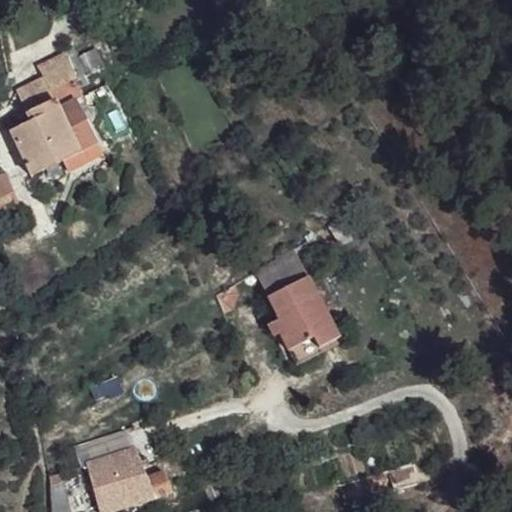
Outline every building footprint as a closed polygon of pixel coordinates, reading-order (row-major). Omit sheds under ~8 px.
[(75,49),(64,54),(76,78),(89,71),(82,61),(75,49)] [(16,91),(31,122),(58,108),(79,152),(98,143),(100,143),(76,101),(83,96),(74,79),(76,78),(64,54),(38,67),(43,79),(16,91)] [(93,56),(82,61),(89,71),(99,66),(93,56)] [(11,132),(32,175),(79,152),(58,108),(31,122),(11,132)] [(98,143),(63,161),(69,174),(104,156),(98,143)] [(0,175),(0,218),(21,210),(6,172),(0,175)] [(348,215),(329,227),(341,248),(360,234),(348,215)] [(294,249),(256,272),(268,296),(308,277),(294,249)] [(279,332),(289,351),(314,338),(319,349),(339,339),(308,277),(268,296),(280,319),(285,329),(279,332)] [(235,285),(217,296),(224,314),(234,310),(240,293),(235,285)] [(279,332),(285,329),(280,319),(269,325),(275,337),(280,334),(279,332)] [(319,349),(314,338),(289,351),(296,367),(341,343),(339,339),(319,349)] [(130,432),(76,449),(81,467),(86,466),(136,450),(130,432)] [(86,466),(99,511),(114,511),(129,508),(153,500),(170,494),(163,474),(147,479),(136,450),(86,466)] [(62,474),(50,477),(50,486),(63,481),(64,481),(62,474)] [(50,486),(51,511),(69,507),(63,481),(50,486)]
